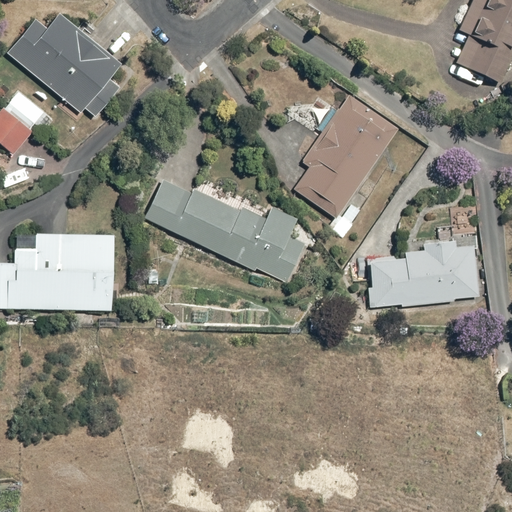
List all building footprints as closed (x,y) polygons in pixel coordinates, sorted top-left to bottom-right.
[(511,0),(474,0),(463,27),(476,32),(456,77),(490,92),(494,81),(509,87),(511,79),(511,0)] [(40,17),(10,54),(85,116),(92,109),(102,117),(125,89),(117,82),(129,68),(63,13),(52,26),(40,17)] [(47,115),(17,91),(0,112),(0,144),(15,156),(47,115)] [(350,202),(398,127),(350,94),(340,110),(334,106),(318,130),(322,132),(302,162),(309,166),(293,191),(334,217),(327,227),(342,236),(360,208),(350,202)] [(167,176),(146,219),(287,284),(307,241),(293,235),(300,221),(274,209),(268,223),(167,176)] [(370,291),(371,307),(482,301),(479,238),(452,239),(451,228),(440,228),(440,240),(410,242),(410,253),(368,256),(368,265),(373,265),(374,291),(370,291)] [(18,262),(0,261),(0,308),(118,308),(118,234),(41,234),(41,250),(18,250),(18,262)]
